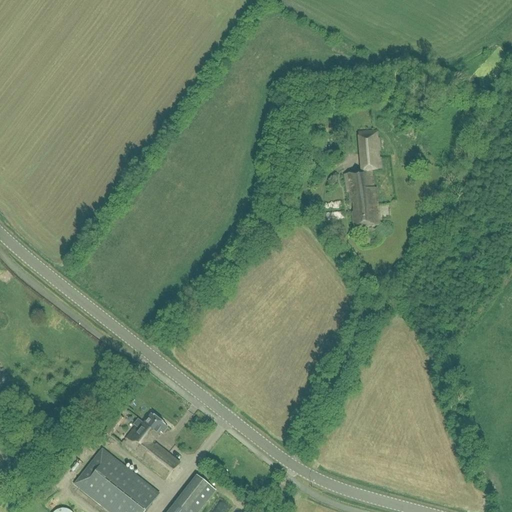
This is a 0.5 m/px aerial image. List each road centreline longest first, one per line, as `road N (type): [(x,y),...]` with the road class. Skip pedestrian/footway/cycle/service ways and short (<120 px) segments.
road 1 (secondary): [(415,511),(304,474),(0,232)]
road 2 (track): [(331,174),(318,207),(365,282),(370,309),(293,465)]
road 3 (track): [(148,353),(36,492),(0,497)]
